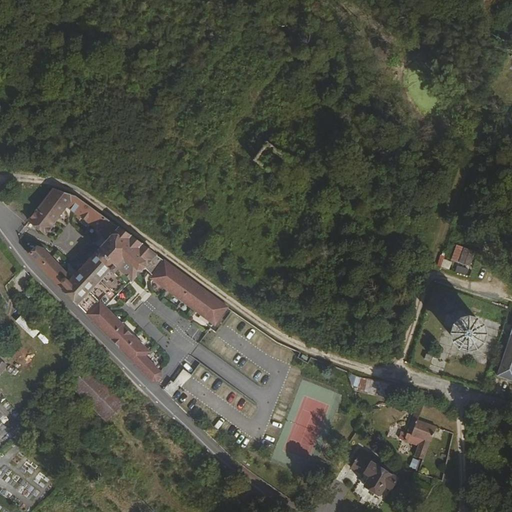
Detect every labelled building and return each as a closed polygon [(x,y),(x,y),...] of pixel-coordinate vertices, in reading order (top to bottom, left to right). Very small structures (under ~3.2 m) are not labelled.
[(251,164),(290,194),(305,175),(267,143),(251,164)] [(30,255),(78,305),(153,381),(156,381),(161,377),(161,373),(145,357),(149,352),(105,308),(127,285),(127,286),(144,268),(154,275),(151,279),(215,325),(227,307),(76,197),(54,189),(29,222),(46,235),(67,208),(110,239),(72,280),(43,249),(37,247),(30,255)] [(477,252),(464,247),(459,263),(472,267),(477,252)] [(24,269),(18,275),(24,282),(30,276),(24,269)] [(16,321),(33,337),(38,331),(21,315),(16,321)] [(480,327),(459,318),(453,340),(472,348),(480,327)] [(511,380),(511,335),(499,375),(511,380)] [(107,421),(124,404),(87,369),(70,385),(107,421)] [(381,388),(382,383),(357,377),(356,381),(381,388)] [(425,460),(432,438),(416,433),(419,421),(421,415),(414,412),(402,450),(413,455),(425,460)] [(432,438),(436,425),(419,421),(416,433),(432,438)] [(363,484),(380,494),(385,486),(390,489),(398,477),(360,453),(352,466),(369,476),(363,484)] [(408,468),(420,474),(425,460),(413,455),(408,468)]
